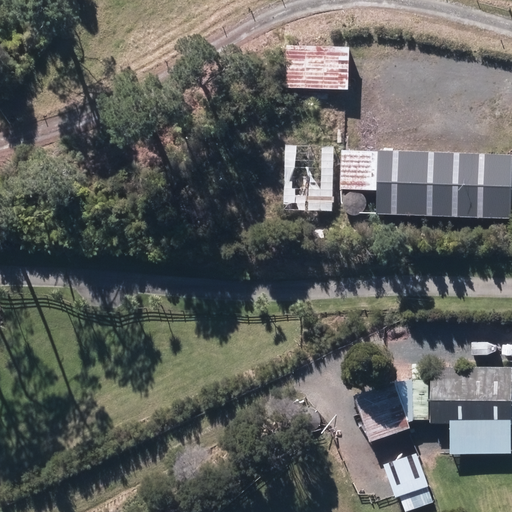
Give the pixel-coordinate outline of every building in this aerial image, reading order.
[(346,53),(283,51),(282,92),(345,94),(346,53)] [(332,108),(284,106),(281,212),(329,213),(332,108)] [(372,196),(371,220),(506,224),(508,159),(338,154),(337,195),(372,196)] [(508,371),(425,370),(424,427),(508,428),(508,371)] [(349,400),(366,447),(407,432),(390,386),(349,400)]
